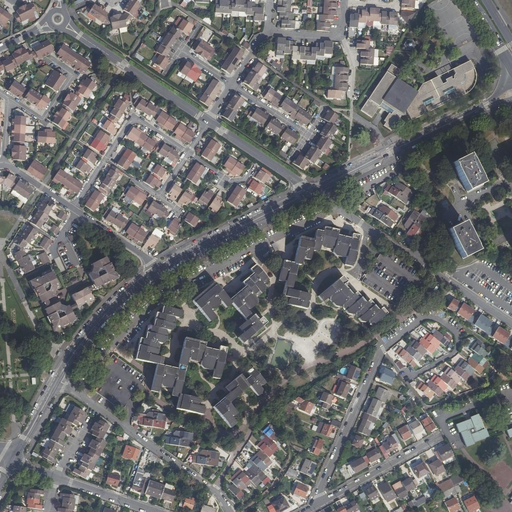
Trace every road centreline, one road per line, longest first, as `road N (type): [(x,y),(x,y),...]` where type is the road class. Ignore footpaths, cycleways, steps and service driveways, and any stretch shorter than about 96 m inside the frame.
road 1 (residential): [(404,381),(451,355),(455,333),(440,321),(420,320),(378,354),(312,508)]
road 2 (residential): [(79,394),(110,347),(152,306),(336,208)]
road 3 (tertiary): [(309,189),(511,91)]
road 4 (residential): [(79,394),(214,489),(228,511)]
road 5 (residential): [(207,121),(64,21)]
road 6 (tertiary): [(155,268),(309,189)]
road 7 (residential): [(72,207),(130,121),(187,153)]
road 8 (residential): [(312,508),(446,433)]
road 9 (tertiary): [(56,380),(93,325),(155,268)]
road 10 (residential): [(309,189),(207,121)]
